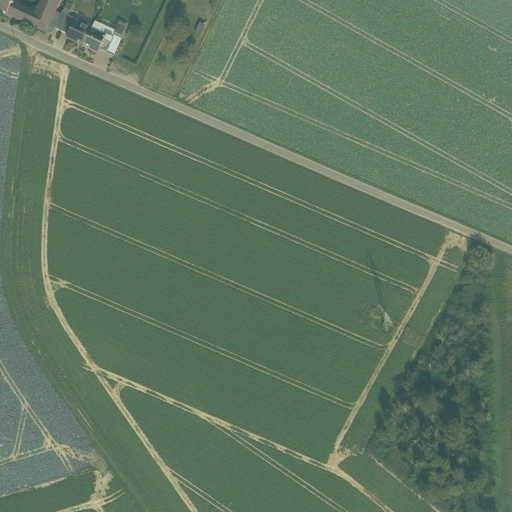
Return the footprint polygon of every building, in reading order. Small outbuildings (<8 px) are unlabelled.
[(0,0),(0,12),(7,16),(13,4),(14,0),(0,0)] [(7,16),(46,34),(55,13),(61,0),(41,0),(35,15),(13,4),(7,16)] [(62,14),(61,16),(55,13),(46,34),(52,36),(55,30),(69,36),(76,21),(62,14)] [(67,40),(83,47),(92,28),(76,21),(69,36),(67,40)] [(92,28),(91,32),(104,38),(105,35),(114,39),(115,37),(117,32),(95,23),(92,28)] [(115,37),(122,40),(127,27),(120,24),(117,32),(115,37)] [(92,28),(83,47),(98,54),(99,50),(105,38),(104,38),(91,32),(92,28)] [(99,50),(107,54),(114,39),(105,35),(104,38),(105,38),(99,50)] [(122,40),(115,37),(114,39),(107,54),(114,57),(122,40)]
